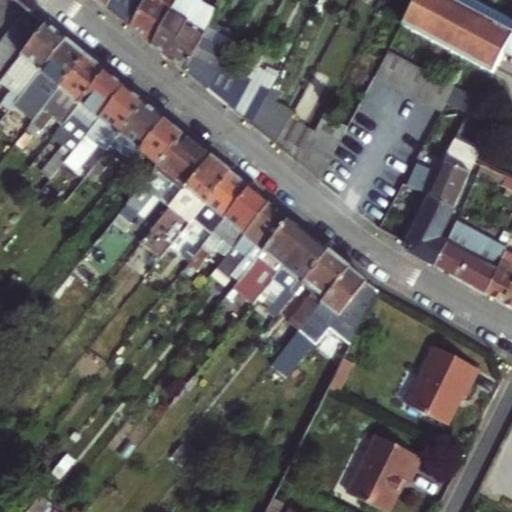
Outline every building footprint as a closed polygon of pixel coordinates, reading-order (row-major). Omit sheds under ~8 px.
[(94,0),(106,9),(110,0),(94,0)] [(110,0),(106,9),(129,27),(143,0),(110,0)] [(143,0),(129,27),(151,45),(175,0),(143,0)] [(175,0),(151,45),(185,72),(211,23),(218,11),(203,3),(201,0),(175,0)] [(511,20),(472,0),(415,0),(402,25),(493,73),(504,54),(511,57),(511,20)] [(0,85),(47,26),(29,12),(26,10),(0,43),(0,85)] [(208,90),(221,66),(236,36),(211,23),(185,72),(208,90)] [(67,42),(47,26),(0,85),(0,104),(10,113),(12,110),(67,42)] [(31,126),(86,58),(67,42),(12,110),(31,126)] [(271,88),(277,77),(260,67),(268,51),(260,47),(243,78),(269,92),(270,91),(271,88)] [(375,76),(389,83),(402,59),(388,52),(375,76)] [(42,132),(51,121),(61,129),(68,120),(72,115),(106,74),(86,58),(31,126),(27,131),(34,137),(39,130),(42,132)] [(389,83),(402,90),(415,66),(402,59),(389,83)] [(208,90),(228,107),(243,78),(221,66),(208,90)] [(402,90),(416,97),(428,73),(415,66),(402,90)] [(416,97),(429,104),(442,80),(428,73),(416,97)] [(65,163),(125,89),(124,89),(106,74),(72,115),(83,123),(64,146),(43,173),(51,180),(65,163)] [(243,78),(228,107),(251,126),(266,98),(269,92),(243,78)] [(442,80),(429,104),(442,111),(447,102),(455,87),(442,80)] [(447,102),(470,114),(478,99),(455,87),(447,102)] [(269,92),(266,98),(276,103),(281,94),(271,88),(270,91),(269,92)] [(98,143),(108,151),(144,105),(125,89),(65,163),(75,171),(98,143)] [(276,145),(290,119),(293,112),(276,103),(266,98),(251,126),(276,145)] [(139,151),(164,121),(144,105),(108,151),(94,168),(104,176),(118,159),(115,156),(118,152),(130,162),(139,151)] [(72,115),(68,120),(61,129),(54,138),(64,146),(83,123),(72,115)] [(315,132),(298,164),(320,181),(348,128),(325,115),(315,132)] [(276,145),(298,164),(315,132),(290,119),(276,145)] [(139,151),(158,166),(182,136),(164,121),(139,151)] [(119,215),(130,224),(153,195),(160,200),(166,193),(176,201),(210,158),(182,136),(158,166),(119,215)] [(453,209),(474,163),(478,151),(456,139),(443,164),(444,164),(439,178),(430,197),(429,200),(453,209)] [(192,222),(230,174),(210,158),(176,201),(140,246),(160,262),(192,222)] [(416,167),(407,187),(426,195),(430,197),(439,178),(416,167)] [(98,184),(104,176),(94,168),(88,176),(98,184)] [(482,179),(511,192),(511,181),(486,170),(482,179)] [(249,189),(230,174),(192,222),(210,237),(249,189)] [(269,205),(249,189),(210,237),(189,264),(196,270),(209,253),(211,254),(215,249),(226,258),(269,205)] [(430,197),(426,195),(404,243),(407,245),(429,200),(430,197)] [(427,262),(438,239),(453,209),(429,200),(407,245),(410,253),(427,262)] [(245,274),(288,221),(269,205),(226,258),(222,264),(233,273),(237,268),(245,274)] [(294,250),(306,235),(288,221),(245,274),(224,301),(230,305),(238,296),(251,307),(267,288),(274,280),(297,252),(294,250)] [(495,244),(481,237),(456,224),(447,244),(435,267),(458,280),(484,294),(502,261),(505,253),(506,250),(495,244)] [(499,237),(486,230),(481,237),(495,244),(499,237)] [(297,252),(274,280),(286,290),(280,298),(270,310),(277,315),(304,282),(327,252),(306,235),(294,250),(297,252)] [(427,262),(435,267),(447,244),(438,239),(427,262)] [(349,270),(327,252),(304,282),(317,293),(322,296),(318,300),(309,293),(286,321),(299,332),(300,330),(349,270)] [(502,261),(484,294),(502,304),(511,286),(511,257),(505,253),(502,261)] [(191,276),(196,270),(189,264),(184,270),(191,276)] [(349,270),(300,330),(317,344),(330,329),(351,346),(378,293),(349,270)] [(274,280),(267,288),(280,298),(286,290),(274,280)] [(511,286),(502,304),(511,308),(511,286)] [(299,332),(286,321),(285,320),(270,339),(284,350),(299,332)] [(435,349),(406,406),(447,427),(461,399),(464,400),(478,371),(435,349)] [(343,360),(330,387),(339,392),(353,365),(343,360)] [(376,437),(347,493),(383,511),(387,511),(403,481),(408,484),(421,460),(376,437)] [(47,511),(51,507),(39,498),(28,511),(47,511)]
